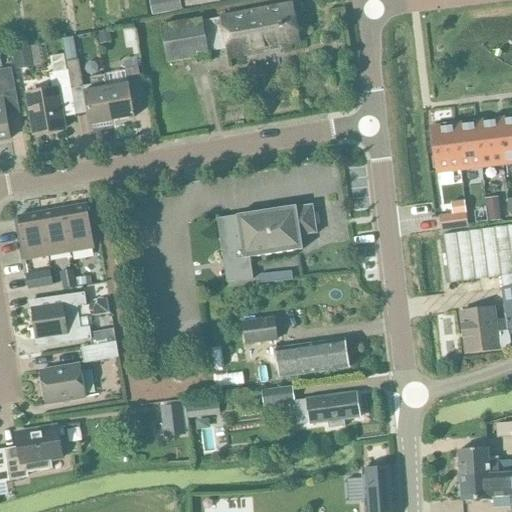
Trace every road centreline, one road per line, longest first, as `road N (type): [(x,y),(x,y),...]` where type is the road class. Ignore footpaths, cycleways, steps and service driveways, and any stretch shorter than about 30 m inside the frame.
road 1 (residential): [(0,187),(373,123)]
road 2 (unclassified): [(413,397),(402,369),(373,123)]
